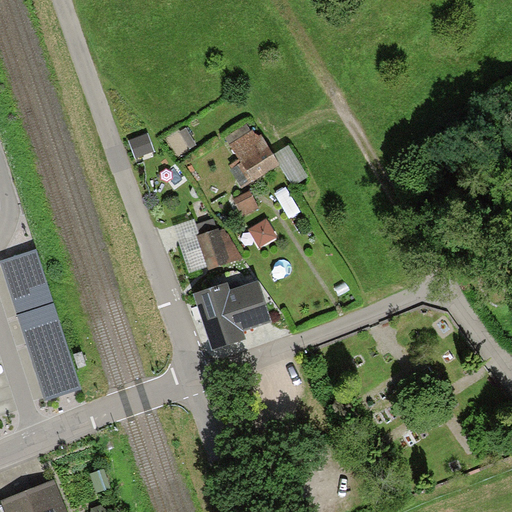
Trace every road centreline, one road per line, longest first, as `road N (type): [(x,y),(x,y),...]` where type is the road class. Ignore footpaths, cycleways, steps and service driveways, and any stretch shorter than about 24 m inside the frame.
road 1 (unclassified): [(63,0),(189,376)]
road 2 (track): [(511,371),(456,303),(433,294),(189,376)]
road 3 (residential): [(189,376),(38,435)]
road 4 (unclassified): [(239,511),(189,376)]
road 5 (residential): [(38,435),(0,321)]
